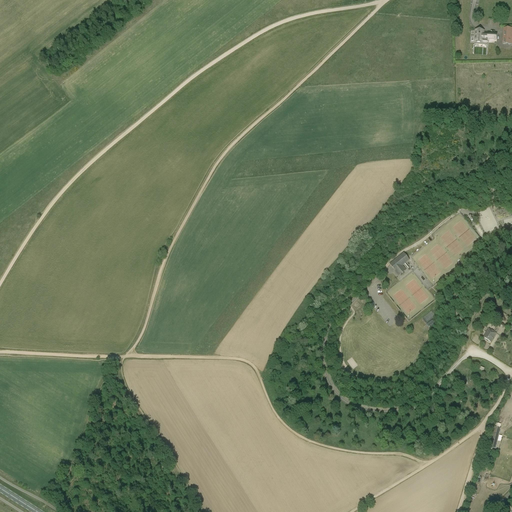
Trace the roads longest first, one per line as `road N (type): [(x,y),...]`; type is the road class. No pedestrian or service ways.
road 1 (track): [(0,283),(67,185),(190,78),(288,19),(384,1)]
road 2 (track): [(387,0),(218,161),(161,267),(129,356)]
road 3 (track): [(129,356),(236,358),(252,365),(275,413),(300,437),(407,455),(426,466)]
road 4 (unclassified): [(511,371),(471,352),(412,407),(367,409),(344,400),(324,369),(324,339),(372,282)]
road 5 (track): [(123,357),(124,385),(202,511)]
road 6 (track): [(351,511),(479,427)]
road 7 (track): [(372,282),(443,222),(472,212)]
road 8 (track): [(0,352),(123,357)]
